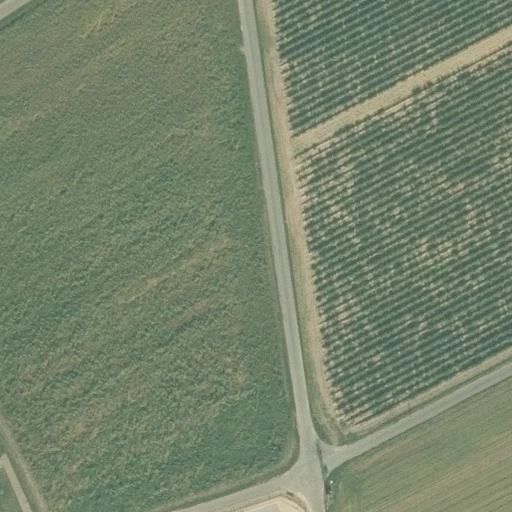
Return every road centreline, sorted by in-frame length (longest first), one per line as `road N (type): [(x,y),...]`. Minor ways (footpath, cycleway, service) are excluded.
road 1 (unclassified): [(313,470),(243,0)]
road 2 (track): [(313,470),(511,366)]
road 3 (unclassified): [(190,511),(313,470)]
